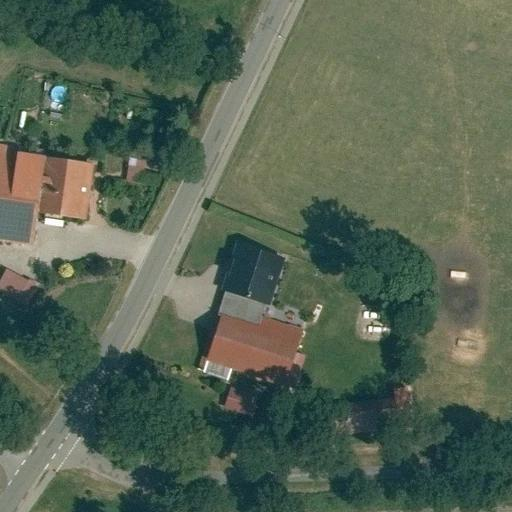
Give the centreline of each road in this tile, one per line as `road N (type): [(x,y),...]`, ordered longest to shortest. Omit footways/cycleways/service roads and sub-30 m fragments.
road 1 (tertiary): [(47,446),(148,276),(280,0)]
road 2 (unclassified): [(47,446),(116,470),(511,466)]
